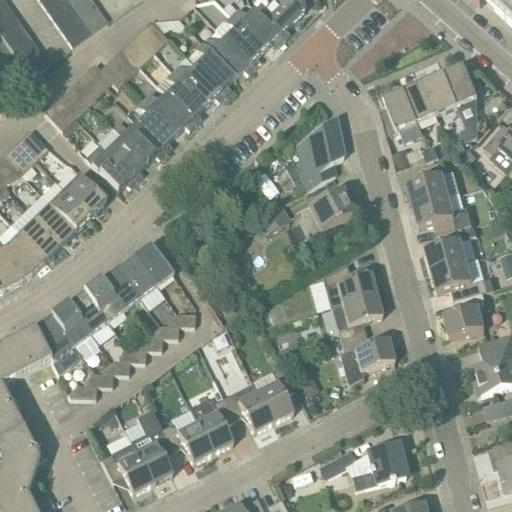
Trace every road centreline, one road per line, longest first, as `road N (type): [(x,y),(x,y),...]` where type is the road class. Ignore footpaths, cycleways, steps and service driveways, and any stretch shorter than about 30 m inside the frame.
road 1 (residential): [(0,324),(92,261),(310,52)]
road 2 (residential): [(431,379),(355,109),(310,52)]
road 3 (residential): [(170,511),(431,379)]
road 4 (residential): [(468,511),(431,379)]
